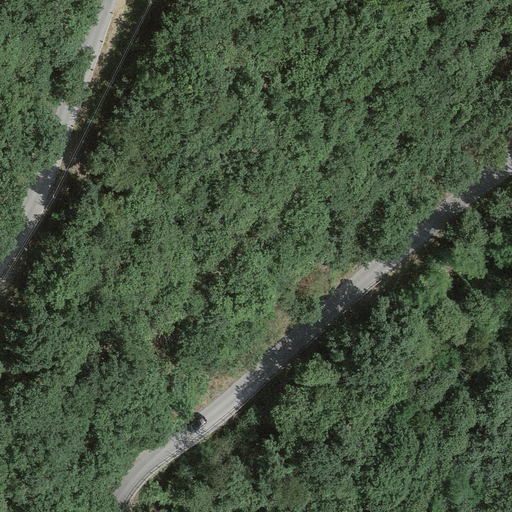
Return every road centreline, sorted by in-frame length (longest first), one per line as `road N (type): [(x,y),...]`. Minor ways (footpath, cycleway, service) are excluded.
road 1 (tertiary): [(108,511),(146,459),(511,161)]
road 2 (tertiary): [(104,0),(31,202),(0,255)]
